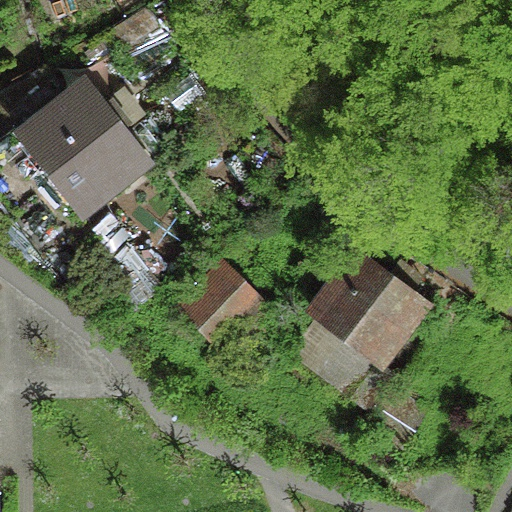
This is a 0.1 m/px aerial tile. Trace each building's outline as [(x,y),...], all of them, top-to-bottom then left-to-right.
[(142,9),(107,34),(132,70),(167,45),(142,9)] [(98,107),(80,85),(0,147),(0,207),(8,218),(30,201),(80,265),(103,246),(76,211),(140,160),(115,128),(121,123),(104,102),(98,107)] [(433,308),(357,255),(313,318),(389,370),(433,308)] [(175,309),(232,365),(275,322),(218,265),(175,309)] [(479,412),(452,466),(478,478),(505,425),(479,412)]
